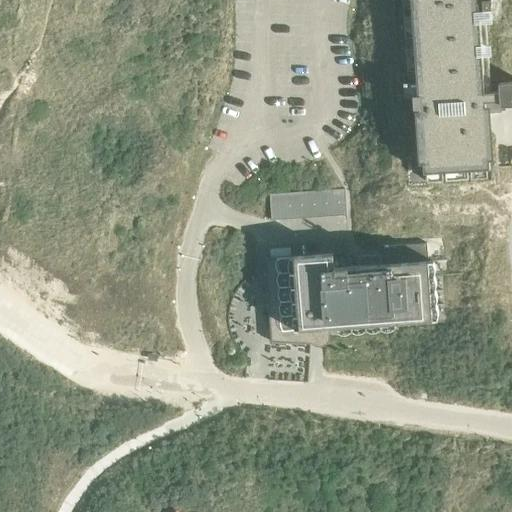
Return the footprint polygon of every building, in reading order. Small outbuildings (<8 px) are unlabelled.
[(489,85),(484,85),(480,39),(479,19),(489,15),(489,9),(491,9),(490,0),(414,0),(415,4),(411,4),(411,7),(415,7),(417,36),(413,37),(413,40),(417,39),(419,69),(415,69),(416,73),(420,72),(421,95),(412,96),(412,98),(412,99),(413,108),(418,108),(421,150),(423,173),(426,173),(425,169),(441,168),(442,172),(445,171),(444,167),(467,166),(467,170),(470,170),(470,166),(486,165),(486,169),(488,168),(489,168),(488,160),(485,113),(489,113),(500,112),(500,106),(511,104),(511,81),(498,83),(498,84),(489,85)] [(343,187),(328,188),(330,214),(345,213),(343,187)] [(315,215),(330,214),(328,188),(313,189),(315,215)] [(298,191),(299,216),(315,215),(313,189),(298,191)] [(298,191),(282,192),(284,218),(299,216),(298,191)] [(284,218),(282,192),(267,193),(269,219),(284,218)] [(332,253),(264,258),(270,341),(309,344),(309,329),(336,327),(336,331),(337,331),(337,327),(350,326),(351,330),(352,330),(351,326),(365,325),(365,329),(366,329),(366,325),(379,324),(379,328),(380,328),(380,324),(393,323),(394,327),(395,327),(395,323),(437,320),(432,260),(425,261),(424,244),(387,247),(388,263),(333,267),(332,253)]
